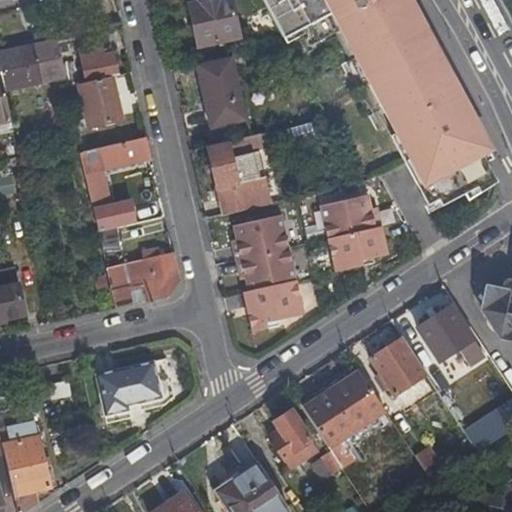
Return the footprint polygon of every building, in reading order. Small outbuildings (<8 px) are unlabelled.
[(223,0),(196,0),(181,3),(190,44),(231,36),(223,0)] [(259,0),(282,41),(293,34),(300,45),(330,28),(427,207),(473,181),(477,186),(489,174),(461,124),(468,120),(403,0),(259,0)] [(56,39),(0,51),(0,89),(63,75),(61,65),(56,43),(56,39)] [(63,75),(66,87),(110,76),(116,75),(111,53),(104,55),(102,47),(78,52),(80,61),(61,65),(63,75)] [(239,117),(227,68),(192,76),(204,125),(239,117)] [(110,76),(66,87),(72,113),(84,110),(88,127),(120,120),(110,76)] [(315,122),(294,130),(299,144),(320,136),(315,122)] [(255,132),(201,144),(217,215),(265,204),(260,179),(254,181),(247,151),(259,148),(255,132)] [(80,150),(75,151),(83,190),(100,186),(96,170),(147,158),(142,136),(80,150)] [(364,192),(316,203),(331,269),(360,263),(360,260),(374,256),(383,247),(378,224),(372,225),(364,192)] [(90,206),(95,227),(109,224),(128,220),(125,206),(117,208),(115,201),(90,206)] [(276,213),(229,225),(231,235),(240,274),(247,306),(241,307),(246,328),(262,324),(261,319),(280,315),(297,302),(276,213)] [(95,227),(92,228),(95,243),(112,239),(109,224),(95,227)] [(240,274),(231,235),(225,236),(234,276),(240,274)] [(99,265),(108,306),(125,302),(122,287),(147,282),(150,296),(166,293),(174,281),(167,250),(155,253),(153,246),(136,250),(138,257),(99,265)] [(511,276),(511,281),(506,281),(504,282),(502,284),(500,286),(477,280),(473,305),(473,307),(491,334),(511,337),(511,276)] [(0,318),(19,314),(12,284),(0,286),(0,318)] [(398,333),(421,367),(466,336),(444,303),(398,333)] [(421,367),(398,333),(366,354),(390,391),(422,369),(421,367)] [(148,359),(90,372),(99,415),(123,410),(121,401),(156,393),(148,359)] [(325,449),(334,462),(346,454),(334,436),(378,406),(350,364),(294,402),(325,449)] [(463,386),(455,374),(443,382),(451,394),(463,386)] [(0,457),(12,511),(23,506),(19,487),(46,481),(26,398),(0,403),(0,457)] [(312,447),(285,408),(265,421),(274,433),(264,440),(283,467),(312,447)] [(423,443),(410,452),(428,478),(441,469),(423,443)] [(334,462),(325,449),(316,455),(329,474),(338,468),(334,462)] [(329,474),(316,455),(307,461),(320,480),(329,474)] [(267,511),(281,503),(251,457),(238,466),(232,458),(212,471),(217,479),(209,484),(227,511),(267,511)] [(511,511),(511,476),(473,504),(471,511),(496,511),(501,509),(511,511)] [(190,511),(176,490),(142,511),(190,511)]
